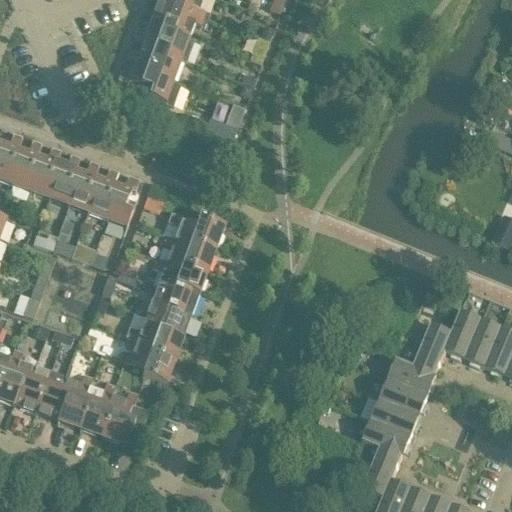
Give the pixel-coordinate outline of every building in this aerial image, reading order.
[(197,15),(202,0),(185,0),(185,2),(179,0),(158,0),(156,8),(204,26),(216,30),(218,23),(197,15)] [(204,26),(156,8),(150,22),(174,31),(171,39),(186,45),(192,29),(202,32),(204,26)] [(145,37),(136,33),(132,43),(142,47),(143,44),(166,54),(163,61),(178,66),(184,68),(192,47),(186,45),(171,39),(174,31),(150,22),(145,37)] [(252,64),(262,67),(269,44),(259,41),(252,64)] [(143,44),(142,47),(138,58),(128,55),(125,65),(134,68),(135,66),(158,74),(155,82),(170,88),(178,66),(163,61),(166,54),(143,44)] [(158,74),(135,66),(134,68),(130,80),(120,76),(117,86),(127,89),(123,100),(146,109),(148,104),(170,113),(178,92),(170,89),(170,88),(155,82),(158,74)] [(236,135),(208,124),(203,137),(231,148),(236,135)] [(15,151),(17,152),(21,142),(12,138),(8,148),(0,145),(0,186),(9,190),(14,175),(7,172),(15,151)] [(34,158),(36,159),(40,149),(31,146),(27,155),(17,152),(15,151),(7,172),(14,175),(9,190),(28,197),(33,182),(26,180),(34,158)] [(52,164),(55,166),(59,156),(50,152),(46,163),(36,159),(34,158),(26,180),(33,182),(28,197),(47,204),(52,189),(44,186),(52,164)] [(72,171),(74,172),(78,163),(68,159),(65,169),(55,166),(52,164),(44,186),(52,189),(47,204),(66,211),(71,196),(64,193),(72,171)] [(91,179),(94,180),(97,170),(88,166),(85,176),(74,172),(72,171),(64,193),(71,196),(66,211),(85,218),(90,204),(83,201),(91,179)] [(110,186),(113,187),(117,177),(107,173),(103,183),(94,180),(91,179),(83,201),(90,204),(85,218),(105,225),(110,211),(103,208),(110,186)] [(122,190),(113,187),(110,186),(103,208),(110,211),(105,225),(126,232),(135,207),(128,205),(131,197),(134,198),(139,185),(126,180),(122,190)] [(178,232),(174,244),(172,247),(187,253),(190,246),(213,254),(222,230),(198,222),(196,229),(183,224),(183,222),(170,218),(166,228),(178,232)] [(511,249),(511,230),(503,227),(495,249),(510,255),(511,249)] [(55,247),(35,240),(32,249),(51,256),(55,247)] [(205,277),(213,254),(190,246),(187,253),(172,247),(174,244),(162,240),(158,250),(170,254),(165,267),(165,269),(180,274),(182,268),(205,277)] [(57,243),(52,256),(70,262),(74,249),(57,243)] [(93,257),(76,250),(71,264),(89,270),(93,257)] [(96,256),(92,266),(108,274),(113,264),(96,256)] [(56,265),(54,264),(46,262),(40,279),(49,283),(56,265)] [(197,299),(205,277),(182,268),(180,274),(165,269),(165,267),(153,263),(150,272),(162,276),(156,293),(170,298),(173,290),(197,299)] [(107,279),(103,290),(111,293),(115,282),(107,279)] [(38,284),(30,304),(40,307),(47,288),(38,284)] [(108,302),(111,293),(103,290),(101,299),(108,302)] [(189,322),(197,299),(173,290),(170,298),(156,293),(151,308),(189,322)] [(34,324),(40,307),(30,304),(24,320),(34,324)] [(94,317),(102,320),(106,308),(99,305),(94,317)] [(181,344),(189,322),(151,308),(145,323),(160,329),(157,335),(181,344)] [(467,363),(482,328),(460,319),(451,341),(452,341),(445,358),(451,360),(450,363),(460,367),(462,361),(467,363)] [(173,366),(181,344),(157,335),(160,329),(145,323),(140,338),(128,333),(125,343),(136,347),(137,345),(152,350),(149,358),(173,366)] [(485,375),(502,336),(482,328),(467,363),(472,365),(470,372),(479,375),(480,372),(485,375)] [(45,345),(49,334),(38,330),(34,342),(45,345)] [(435,383),(445,358),(452,341),(451,341),(430,332),(413,374),(431,381),(435,383)] [(61,348),(64,339),(55,336),(51,345),(61,348)] [(507,380),(511,368),(511,340),(502,336),(485,375),(491,377),(490,380),(500,384),(502,378),(507,380)] [(74,343),(64,339),(61,348),(71,352),(74,343)] [(165,388),(173,366),(149,358),(152,350),(137,345),(136,347),(132,360),(120,355),(117,365),(129,369),(129,368),(143,373),(141,380),(165,388)] [(9,365),(0,361),(0,348),(0,347),(0,379),(7,382),(12,366),(9,365)] [(29,391),(35,374),(18,368),(22,356),(13,353),(9,365),(12,366),(7,382),(0,379),(0,404),(13,410),(21,387),(29,391)] [(431,381),(413,374),(397,367),(388,388),(426,403),(429,398),(432,399),(436,389),(429,387),(431,381)] [(35,418),(49,379),(35,374),(29,391),(21,387),(13,410),(35,418)] [(58,401),(64,385),(49,379),(35,418),(57,426),(65,404),(58,401)] [(87,393),(88,394),(93,382),(83,379),(79,390),(64,385),(58,401),(65,404),(57,426),(80,434),(88,412),(81,409),(87,393)] [(109,401),(111,402),(115,390),(106,387),(102,399),(88,394),(87,393),(81,409),(88,412),(80,434),(103,442),(111,420),(103,417),(109,401)] [(424,409),(426,403),(388,388),(379,408),(415,422),(417,417),(423,420),(427,410),(424,409)] [(124,407),(111,402),(109,401),(103,417),(111,420),(103,442),(125,450),(127,444),(135,447),(148,416),(133,411),(138,398),(128,395),(124,407)] [(413,427),(415,422),(379,408),(371,429),(410,444),(412,438),(415,440),(419,429),(413,427)] [(408,449),(410,444),(371,429),(363,449),(379,456),(397,463),(398,462),(400,457),(406,460),(410,450),(408,449)] [(400,463),(398,462),(397,463),(379,456),(362,497),(382,506),(390,490),(400,463)] [(403,511),(409,501),(404,499),(407,493),(397,489),(396,492),(390,490),(382,506),(379,511),(403,511)] [(427,511),(430,506),(424,504),(426,500),(416,496),(413,503),(409,501),(403,511),(427,511)]
